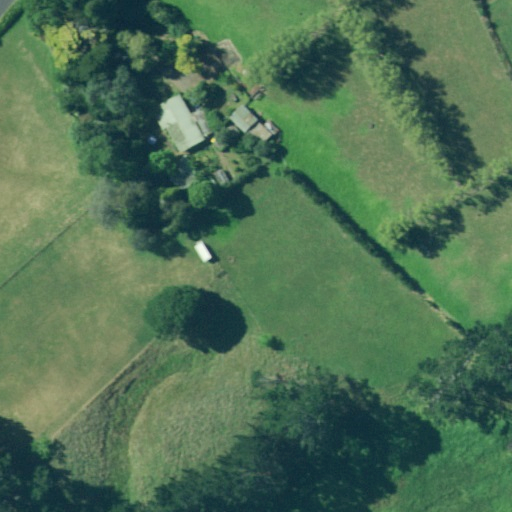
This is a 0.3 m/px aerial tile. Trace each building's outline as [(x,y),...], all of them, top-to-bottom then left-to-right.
[(241,56),(226,34),(212,44),(227,66),(241,56)] [(221,133),(208,108),(194,116),(183,96),(157,110),(169,130),(173,128),(186,152),(221,133)] [(250,104),(235,118),(239,122),(230,130),(239,139),(248,131),(251,134),(263,121),(265,119),(250,104)] [(267,125),(263,121),(251,134),(266,149),(283,132),(271,121),(267,125)] [(207,179),(192,155),(171,168),(186,192),(207,179)] [(235,182),(227,168),(216,175),(218,177),(219,179),(223,186),(224,188),(235,182)] [(218,257),(207,242),(197,249),(208,264),(218,257)]
